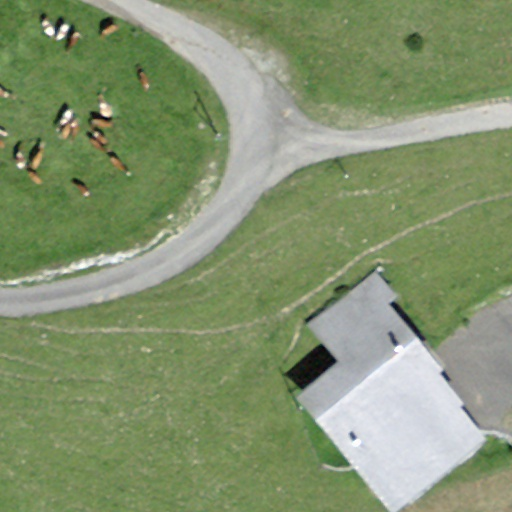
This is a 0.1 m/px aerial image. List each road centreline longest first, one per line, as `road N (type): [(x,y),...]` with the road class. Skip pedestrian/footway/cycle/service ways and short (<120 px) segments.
road 1 (track): [(269,137),(223,216),(187,247),(93,289),(0,302)]
road 2 (track): [(511,115),(336,145),(269,137)]
road 3 (track): [(269,137),(213,58),(117,0)]
